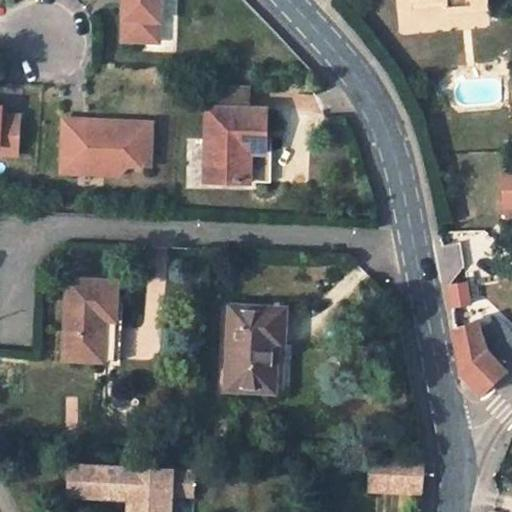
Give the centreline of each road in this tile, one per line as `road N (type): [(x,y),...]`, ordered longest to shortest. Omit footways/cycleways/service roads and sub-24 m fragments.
road 1 (residential): [(414,242),(19,224),(9,325)]
road 2 (unclassified): [(414,242),(398,166),(371,98),(284,0)]
road 3 (unclassified): [(451,430),(414,242)]
